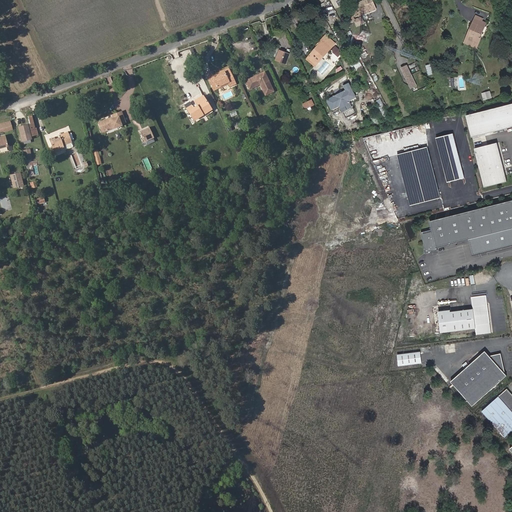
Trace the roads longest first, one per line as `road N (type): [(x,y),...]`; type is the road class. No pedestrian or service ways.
road 1 (track): [(270,511),(170,364),(153,360),(0,399)]
road 2 (residential): [(287,0),(0,104)]
